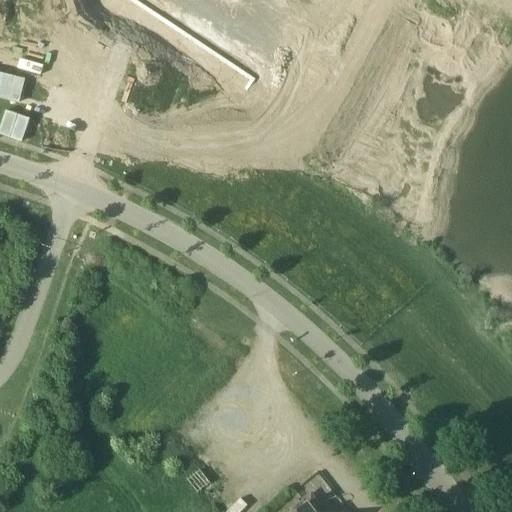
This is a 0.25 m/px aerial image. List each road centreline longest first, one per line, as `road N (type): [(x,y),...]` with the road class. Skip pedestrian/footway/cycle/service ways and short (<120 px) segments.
road 1 (unclassified): [(69,194),(164,236),(287,319),(355,386),(455,511)]
road 2 (track): [(273,309),(265,331),(265,402),(354,511)]
road 3 (unclassified): [(69,194),(138,0)]
road 4 (unclassified): [(0,376),(69,194)]
